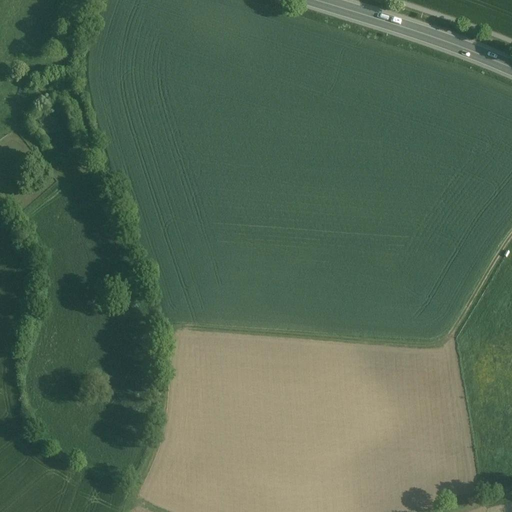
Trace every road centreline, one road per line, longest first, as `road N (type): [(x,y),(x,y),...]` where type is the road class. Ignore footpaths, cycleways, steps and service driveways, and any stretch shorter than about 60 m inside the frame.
road 1 (track): [(130,498),(155,450),(167,332),(449,338),(511,235)]
road 2 (primary): [(313,0),(511,67)]
